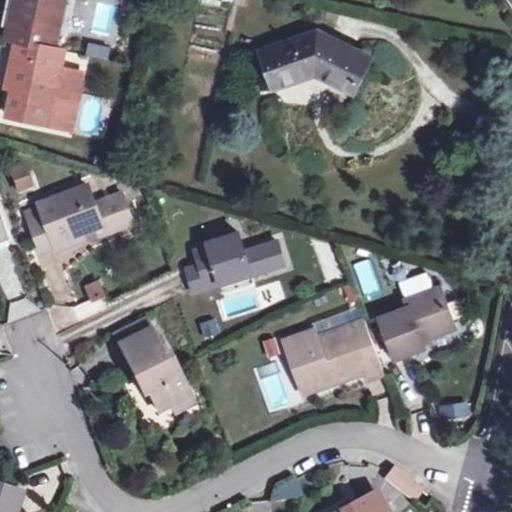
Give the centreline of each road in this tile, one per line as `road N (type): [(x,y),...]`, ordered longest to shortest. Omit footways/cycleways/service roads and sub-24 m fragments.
road 1 (residential): [(486,493),(405,445),(352,438),(304,448),(171,511)]
road 2 (residential): [(144,511),(118,499),(96,468),(39,339)]
